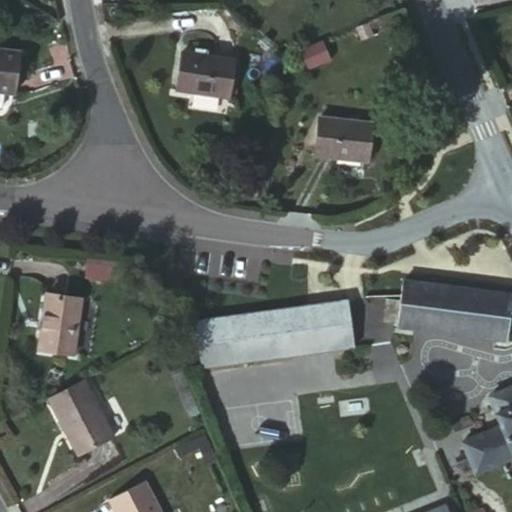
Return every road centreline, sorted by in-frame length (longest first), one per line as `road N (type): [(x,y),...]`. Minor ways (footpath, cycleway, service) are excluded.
road 1 (residential): [(136,212),(511,267)]
road 2 (residential): [(136,212),(87,55),(82,0)]
road 3 (tertiary): [(431,0),(511,193)]
road 4 (residential): [(0,194),(136,212)]
